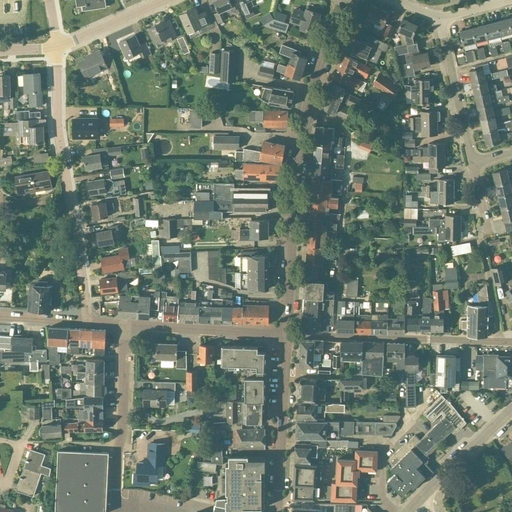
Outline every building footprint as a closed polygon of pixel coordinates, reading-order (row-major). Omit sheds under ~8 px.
[(105,0),(75,0),(77,7),(82,6),(82,11),(106,7),(105,0)] [(215,0),(214,1),(218,12),(214,14),(218,24),(226,21),(221,11),(224,10),(230,13),(237,10),(235,5),(232,7),(229,0),(215,0)] [(254,11),(249,0),(244,0),(239,2),(245,15),(254,11)] [(384,25),(388,13),(371,6),(363,27),(370,29),(373,21),(384,25)] [(196,8),(180,15),(188,33),(210,23),(205,11),(199,14),(196,8)] [(289,21),(295,23),(301,25),(300,27),(315,32),(320,14),(306,9),(305,13),(293,9),(289,21)] [(258,18),(262,24),(272,17),(268,11),(258,18)] [(264,25),(279,30),(282,22),(274,19),(264,25)] [(398,30),(400,31),(402,45),(395,46),(397,55),(419,50),(417,43),(414,44),(412,36),(417,25),(402,19),(398,30)] [(508,19),(496,22),(500,36),(511,33),(508,19)] [(155,42),(166,38),(168,43),(177,38),(169,20),(149,29),(155,42)] [(496,22),(484,25),(488,39),(500,36),(496,22)] [(394,26),(388,24),(383,35),(389,37),(394,26)] [(475,42),(488,39),(484,25),(472,28),(475,42)] [(463,45),(475,42),(472,28),(459,32),(463,45)] [(140,45),(135,34),(119,42),(127,58),(140,52),(143,58),(151,54),(146,42),(140,45)] [(349,36),(344,48),(360,56),(368,60),(374,47),(365,43),(365,44),(349,36)] [(190,52),(183,37),(177,39),(184,55),(190,52)] [(377,39),(374,47),(382,50),(384,51),(386,51),(389,44),(377,39)] [(501,43),(504,53),(511,52),(508,41),(501,43)] [(492,57),(498,55),(495,44),(489,46),(492,57)] [(279,53),(291,57),(289,62),(304,67),(307,58),(300,55),(301,52),(282,45),(279,53)] [(477,49),(480,60),(486,58),(483,48),(477,49)] [(86,78),(107,68),(110,74),(116,71),(110,53),(102,56),(100,50),(91,54),(92,56),(79,62),(86,78)] [(222,50),(220,81),(236,82),(238,51),(222,50)] [(474,62),(471,51),(465,53),(468,63),(474,62)] [(405,58),(407,64),(399,66),(401,79),(406,78),(415,75),(414,69),(415,69),(430,65),(427,52),(412,56),(405,58)] [(209,72),(219,73),(220,53),(210,53),(209,72)] [(371,71),(367,67),(357,61),(342,54),(337,66),(352,73),(353,72),(361,75),(368,79),(371,71)] [(262,60),(258,76),(273,79),(275,69),(273,69),(275,63),(262,60)] [(276,71),(285,74),(300,79),(304,67),(289,62),(288,67),(278,64),(276,71)] [(367,83),(360,80),(351,76),(352,73),(337,66),(333,77),(357,89),(363,92),(367,83)] [(507,70),(485,74),(483,68),(469,71),(472,84),(486,81),(509,76),(507,70)] [(396,82),(401,79),(397,71),(392,74),(396,82)] [(42,90),(41,90),(40,74),(24,75),(25,92),(28,92),(29,107),(43,106),(42,90)] [(372,84),(385,93),(393,99),(400,88),(379,74),(372,84)] [(0,101),(4,102),(4,94),(11,94),(10,75),(0,75),(0,101)] [(414,80),(414,84),(407,84),(406,78),(401,79),(402,85),(404,85),(404,91),(430,91),(433,91),(433,80),(414,80)] [(486,81),(472,84),(475,96),(489,93),(496,91),(498,91),(496,84),(493,85),(487,86),(486,81)] [(330,83),(325,95),(340,102),(341,100),(357,108),(360,99),(344,92),(345,90),(330,83)] [(267,104),(275,105),(275,106),(292,110),(297,92),(279,88),(273,87),(273,88),(265,86),(262,97),(268,102),(267,104)] [(414,98),(414,103),(413,104),(413,108),(421,107),(421,103),(430,103),(430,91),(404,91),(401,91),(400,95),(399,94),(396,100),(403,102),(405,98),(414,98)] [(489,93),(475,96),(477,108),(492,105),(497,104),(498,104),(508,102),(507,95),(503,96),(497,98),(496,91),(489,93)] [(388,106),(393,99),(385,93),(381,100),(376,107),(380,109),(384,103),(388,106)] [(319,106),(346,118),(343,124),(352,130),(355,122),(346,118),(350,110),(339,104),(340,102),(325,95),(319,106)] [(375,96),(374,98),(371,104),(376,107),(381,100),(375,96)] [(492,105),(477,108),(480,120),(495,117),(492,105)] [(509,107),(499,109),(500,116),(511,114),(509,107)] [(201,128),(203,110),(191,109),(189,127),(201,128)] [(17,111),(18,120),(30,119),(29,110),(17,111)] [(248,121),(263,121),(263,126),(255,126),(255,133),(266,133),(266,126),(288,127),(288,112),(264,111),(248,111),(248,121)] [(440,112),(436,111),(421,112),(421,117),(412,117),(412,115),(408,115),(408,118),(408,124),(409,124),(437,124),(437,122),(440,121),(440,112)] [(495,117),(480,120),(483,132),(497,129),(496,123),(495,117)] [(28,143),(30,143),(44,142),(43,126),(46,126),(46,119),(17,120),(17,123),(1,123),(0,132),(0,135),(16,135),(16,143),(21,143),(20,136),(27,136),(28,143)] [(73,119),(73,138),(98,138),(98,119),(73,119)] [(511,119),(502,122),(503,128),(504,128),(511,126),(511,119)] [(437,135),(437,124),(409,124),(409,126),(411,126),(411,130),(415,130),(415,132),(421,132),(421,136),(437,135)] [(316,127),(315,145),(331,145),(334,145),(345,146),(346,138),(339,137),(339,138),(334,138),(335,128),(316,127)] [(497,129),(483,132),(486,145),(500,142),(500,141),(506,140),(506,141),(511,139),(511,132),(504,134),(501,135),(499,135),(498,130),(497,129)] [(213,132),(213,149),(239,149),(240,133),(231,133),(231,136),(228,136),(229,133),(213,132)] [(352,138),(360,141),(361,142),(358,148),(369,153),(373,144),(362,139),(363,137),(354,132),(352,138)] [(243,160),(260,159),(281,163),(285,146),(264,142),(262,152),(244,148),(243,152),(236,151),(235,161),(243,160)] [(412,150),(412,156),(444,155),(444,143),(428,143),(428,147),(423,147),(418,147),(418,149),(412,150)] [(312,149),(312,153),(315,155),(314,160),(344,162),(345,155),(333,154),(334,145),(331,145),(315,145),(315,147),(312,149)] [(121,147),(108,149),(109,156),(122,155),(121,147)] [(31,153),(31,161),(44,160),(43,152),(31,153)] [(107,158),(101,159),(100,154),(84,156),(86,169),(102,167),(102,166),(108,165),(107,158)] [(412,162),(429,162),(429,167),(444,167),(444,155),(412,156),(412,162)] [(0,165),(12,165),(12,157),(0,157),(0,165)] [(313,174),(313,178),(331,180),(332,168),(344,169),(344,162),(314,160),(313,174)] [(234,162),(218,162),(218,171),(234,171),(234,162)] [(237,178),(243,179),(261,179),(261,164),(244,163),(243,169),(237,169),(236,171),(236,177),(237,178)] [(281,165),(261,164),(261,179),(280,180),(281,165)] [(124,169),(110,170),(111,179),(125,178),(124,169)] [(492,173),(495,185),(509,182),(506,170),(492,173)] [(49,171),(33,174),(35,191),(52,188),(49,171)] [(18,194),(35,191),(33,174),(16,177),(18,194)] [(352,183),(355,183),(355,192),(362,192),(362,184),(364,184),(365,178),(353,177),(352,183)] [(342,181),(331,180),(313,178),(312,195),(331,196),(332,190),(335,190),(335,188),(342,188),(342,186),(342,181)] [(110,179),(104,180),(88,182),(91,195),(106,193),(106,192),(112,191),(114,188),(114,181),(110,179)] [(438,180),(438,191),(453,191),(453,180),(438,180)] [(511,187),(510,188),(509,182),(495,185),(498,197),(511,194),(511,193),(511,187)] [(234,201),(268,201),(268,191),(234,191),(234,184),(214,183),(214,200),(233,200),(234,201)] [(453,203),(453,191),(438,191),(432,191),(422,191),(420,191),(420,197),(438,198),(438,203),(453,203)] [(196,200),(209,200),(209,192),(196,192),(196,200)] [(511,195),(511,194),(498,197),(501,210),(511,207),(511,195)] [(338,207),(338,197),(333,196),(331,196),(312,195),(310,212),(323,213),(329,214),(330,206),(338,207)] [(134,198),(135,216),(144,215),(143,204),(145,204),(144,197),(134,198)] [(194,218),(202,219),(223,218),(223,211),(233,211),(268,211),(268,201),(234,201),(233,200),(214,200),(209,200),(196,200),(194,200),(194,218)] [(113,202),(106,204),(105,202),(92,205),(94,219),(108,217),(107,210),(114,209),(113,202)] [(511,231),(511,207),(501,210),(504,222),(507,232),(511,231)] [(404,226),(406,226),(412,226),(416,227),(417,220),(418,220),(418,209),(405,208),(404,226)] [(331,221),(328,220),(322,220),(323,213),(310,212),(309,229),(337,231),(337,230),(336,230),(337,224),(331,223),(331,221)] [(429,219),(429,227),(461,228),(461,216),(445,215),(445,219),(429,219)] [(163,229),(160,229),(160,238),(177,237),(177,229),(184,228),(184,219),(176,219),(164,219),(163,219),(163,229)] [(232,238),(251,237),(268,237),(268,221),(251,221),(251,229),(240,229),(240,230),(232,230),(232,238)] [(114,242),(112,233),(120,232),(118,224),(108,226),(109,230),(97,232),(99,245),(114,242)] [(429,227),(429,233),(440,233),(440,231),(445,231),(445,240),(460,240),(461,228),(429,227)] [(336,241),(337,231),(309,229),(308,246),(324,247),(327,248),(328,240),(336,241)] [(43,243),(55,240),(53,233),(41,236),(43,243)] [(157,239),(149,239),(150,271),(159,271),(157,239)] [(451,246),(453,256),(471,252),(469,243),(451,246)] [(326,264),(328,264),(336,265),(336,260),(323,259),(324,247),(308,246),(307,263),(326,264)] [(118,248),(119,256),(102,259),(104,271),(124,268),(124,267),(131,266),(130,260),(128,247),(118,248)] [(429,255),(428,248),(417,248),(417,259),(428,259),(428,255),(429,255)] [(209,279),(215,280),(226,284),(226,268),(221,268),(220,250),(208,251),(209,279)] [(269,289),(268,256),(259,256),(259,251),(241,252),(241,256),(240,256),(240,289),(269,289)] [(163,260),(179,260),(191,259),(191,252),(162,253),(163,260)] [(192,272),(191,259),(179,260),(179,272),(192,272)] [(307,263),(305,280),(324,282),(325,282),(326,264),(307,263)] [(445,263),(447,289),(458,288),(456,267),(453,268),(453,263),(445,263)] [(504,266),(490,269),(494,286),(508,283),(504,266)] [(125,277),(117,278),(100,280),(101,293),(119,291),(118,290),(128,289),(126,278),(136,277),(135,271),(125,272),(125,277)] [(345,278),(345,295),(356,295),(356,278),(345,278)] [(35,280),(35,285),(30,285),(28,310),(51,312),(53,287),(48,287),(48,281),(35,280)] [(305,280),(304,297),(333,299),(334,293),(323,292),(324,282),(305,280)] [(418,297),(417,281),(405,281),(405,298),(418,297)] [(468,306),(468,320),(461,320),(461,329),(468,329),(468,336),(487,337),(488,306),(485,284),(476,284),(479,306),(468,306)] [(448,290),(441,291),(433,291),(434,315),(430,315),(430,331),(443,331),(443,315),(442,300),(449,299),(448,290)] [(118,317),(138,318),(140,296),(131,296),(120,295),(120,300),(119,300),(118,317)] [(160,297),(151,297),(140,296),(138,318),(149,319),(150,310),(159,310),(160,297)] [(159,310),(164,311),(164,320),(178,322),(179,305),(178,305),(179,299),(160,297),(159,310)] [(332,315),(333,299),(304,297),(303,314),(315,315),(315,314),(332,315)] [(419,331),(430,331),(430,315),(430,307),(431,297),(423,297),(423,306),(422,315),(419,315),(419,331)] [(213,299),(212,302),(211,323),(222,323),(223,300),(213,299)] [(228,300),(223,300),(222,323),(232,324),(233,305),(228,305),(228,300)] [(336,300),(337,310),(344,310),(344,300),(336,300)] [(200,301),(200,303),(199,322),(211,323),(212,302),(200,301)] [(407,331),(419,331),(419,315),(415,315),(416,302),(408,301),(408,314),(407,314),(407,331)] [(180,321),(199,322),(200,303),(180,302),(180,321)] [(240,303),(233,303),(233,305),(232,324),(243,324),(243,308),(240,307),(240,303)] [(243,305),(243,308),(243,324),(269,325),(269,306),(243,305)] [(371,315),(359,315),(360,306),(354,306),(354,333),(370,334),(371,315)] [(301,331),(329,332),(329,326),(333,326),(333,315),(332,315),(315,314),(315,315),(303,314),(301,331)] [(337,320),(336,333),(354,333),(354,315),(345,314),(345,320),(337,320)] [(388,316),(378,315),(371,315),(370,334),(387,334),(388,319),(388,316)] [(396,319),(388,319),(387,334),(404,334),(404,316),(397,316),(396,319)] [(49,327),(48,344),(49,344),(51,365),(60,363),(60,354),(58,354),(58,345),(67,345),(67,328),(49,327)] [(79,349),(77,345),(80,345),(80,329),(67,328),(67,345),(68,345),(67,353),(79,354),(79,349)] [(90,346),(92,346),(93,330),(80,329),(80,345),(80,346),(83,346),(82,354),(91,354),(91,349),(90,346)] [(104,355),(105,347),(106,330),(93,330),(92,346),(95,346),(94,354),(104,355)] [(19,350),(4,350),(5,360),(25,360),(25,361),(47,361),(47,349),(32,350),(33,338),(21,337),(21,335),(15,335),(14,337),(12,336),(12,349),(20,349),(19,350)] [(315,340),(315,341),(301,340),(300,349),(321,351),(323,351),(324,341),(315,340)] [(342,342),(341,359),(362,360),(363,342),(342,342)] [(384,343),(363,342),(362,360),(362,374),(383,375),(384,343)] [(186,351),(178,350),(178,343),(156,343),(156,359),(177,360),(176,368),(187,368),(186,351)] [(399,375),(405,375),(405,354),(405,344),(388,343),(387,361),(397,361),(397,366),(399,366),(399,375)] [(213,345),(200,345),(200,354),(198,354),(197,361),(212,362),(213,345)] [(265,378),(266,371),(266,352),(258,352),(258,347),(221,346),(221,365),(223,365),(248,366),(247,378),(245,378),(245,401),(265,401),(265,378)] [(323,353),(323,351),(321,351),(300,349),(300,367),(314,367),(314,361),(321,361),(321,353),(323,353)] [(416,404),(416,371),(419,371),(418,354),(405,354),(405,375),(406,405),(416,404)] [(333,355),(332,368),(339,368),(340,368),(340,355),(333,355)] [(435,385),(441,385),(441,391),(448,392),(448,385),(454,385),(455,356),(437,355),(436,372),(431,372),(430,384),(435,385)] [(511,356),(476,355),(476,370),(483,370),(483,384),(483,388),(490,388),(511,388),(511,356)] [(331,367),(330,367),(331,360),(322,359),(322,367),(319,367),(319,373),(331,374),(331,367)] [(78,365),(78,371),(104,371),(104,360),(87,360),(86,367),(83,365),(78,365)] [(50,364),(41,364),(42,379),(50,379),(50,364)] [(70,373),(70,365),(60,365),(60,373),(70,373)] [(198,370),(186,370),(187,395),(195,395),(195,389),(198,389),(198,370)] [(86,375),(86,382),(104,383),(104,382),(104,371),(78,371),(77,377),(83,377),(86,375)] [(347,379),(340,379),(340,402),(345,403),(349,403),(349,392),(363,391),(363,376),(347,376),(347,379)] [(301,400),(316,401),(316,404),(324,403),(325,399),(326,380),(303,378),(301,378),(298,383),(299,383),(298,396),(297,396),(300,401),(301,400)] [(477,389),(477,381),(459,380),(459,389),(477,389)] [(87,383),(86,390),(73,390),(73,395),(76,396),(80,394),(104,395),(104,383),(86,382),(86,383),(87,383)] [(153,382),(153,390),(144,390),(144,406),(166,407),(167,391),(175,391),(175,383),(153,382)] [(71,388),(62,388),(62,399),(71,398),(71,388)] [(396,403),(396,394),(386,394),(386,403),(396,403)] [(395,473),(388,480),(402,495),(411,487),(413,488),(418,484),(419,486),(434,472),(424,462),(429,457),(427,455),(458,425),(461,428),(466,423),(454,407),(442,395),(423,413),(427,417),(432,422),(441,414),(444,417),(420,440),(415,435),(406,444),(405,442),(403,445),(403,446),(388,461),(393,466),(390,468),(395,473)] [(78,423),(65,423),(65,432),(78,432),(85,432),(85,431),(103,431),(103,430),(105,430),(105,423),(103,423),(103,419),(105,419),(105,412),(103,412),(103,404),(106,404),(105,397),(103,397),(85,397),(74,398),(74,406),(85,406),(85,423),(78,423)] [(242,422),(244,422),(265,422),(265,401),(245,401),(245,402),(244,402),(236,402),(236,398),(231,398),(228,398),(228,401),(227,401),(227,422),(242,422)] [(51,399),(42,400),(42,411),(52,410),(52,407),(51,399)] [(30,419),(40,419),(40,405),(30,405),(30,402),(24,402),(23,415),(30,415),(30,419)] [(317,419),(317,417),(325,417),(325,411),(345,411),(345,403),(340,402),(331,402),(331,404),(324,403),(316,404),(298,403),(297,418),(317,419)] [(52,410),(42,411),(43,420),(52,420),(52,410)] [(383,415),(383,422),(340,421),(328,421),(327,421),(297,420),(296,438),(326,438),(326,437),(339,437),(339,434),(391,435),(397,425),(396,423),(400,417),(400,416),(383,415)] [(265,429),(242,429),(242,422),(227,422),(212,422),(212,451),(212,462),(222,464),(222,448),(220,448),(220,436),(219,436),(219,434),(224,434),(224,429),(233,429),(233,448),(236,448),(236,449),(265,449),(265,429)] [(40,437),(43,437),(62,436),(61,424),(42,426),(42,428),(40,429),(40,437)] [(294,444),(293,464),(294,464),(310,465),(310,457),(317,457),(317,446),(358,448),(359,441),(341,440),(327,440),(327,439),(311,439),(310,445),(296,444),(294,444)] [(511,443),(511,442),(502,450),(511,461),(511,443)] [(144,457),(143,463),(137,463),(137,474),(134,474),(134,483),(149,484),(150,479),(157,480),(158,466),(165,466),(166,443),(148,443),(147,457),(144,457)] [(51,469),(47,468),(41,465),(45,455),(30,450),(27,460),(26,459),(26,461),(28,462),(26,468),(41,473),(49,476),(51,469)] [(58,450),(55,511),(106,511),(109,453),(58,450)] [(310,466),(310,465),(294,464),(293,485),(293,500),(356,501),(357,484),(373,485),(354,483),(355,475),(359,475),(359,478),(374,479),(374,478),(359,478),(359,475),(360,470),(368,470),(369,468),(377,468),(378,451),(356,450),(355,459),(338,458),(336,482),(332,482),(332,486),(320,486),(319,489),(315,489),(315,466),(310,466)] [(217,500),(216,505),(242,511),(245,511),(264,511),(265,499),(265,486),(265,472),(265,457),(248,457),(229,457),(229,466),(226,466),(226,473),(229,473),(230,486),(226,486),(226,494),(231,494),(231,499),(231,502),(221,502),(221,499),(217,500)] [(214,463),(195,461),(194,469),(213,471),(214,463)] [(21,485),(19,484),(16,491),(33,496),(41,473),(26,468),(24,467),(21,477),(20,477),(20,478),(23,479),(21,485)] [(322,509),(321,511),(333,511),(334,504),(322,503),(322,507),(322,509)]
